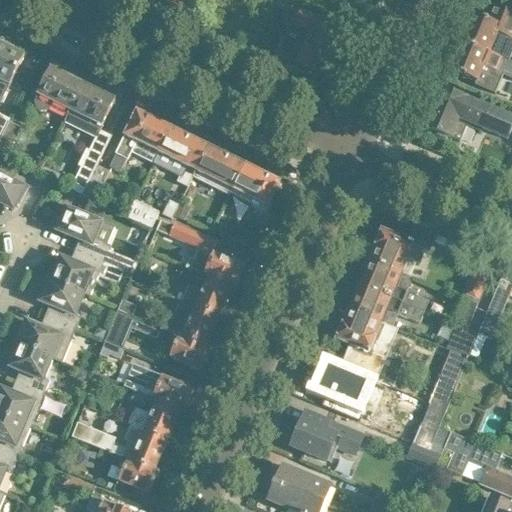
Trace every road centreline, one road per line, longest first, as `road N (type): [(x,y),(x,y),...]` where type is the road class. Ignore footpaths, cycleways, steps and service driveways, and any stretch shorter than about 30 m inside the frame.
road 1 (residential): [(203,511),(351,154)]
road 2 (residential): [(351,154),(83,22)]
road 3 (residential): [(511,222),(351,154)]
road 4 (residential): [(351,154),(416,0)]
